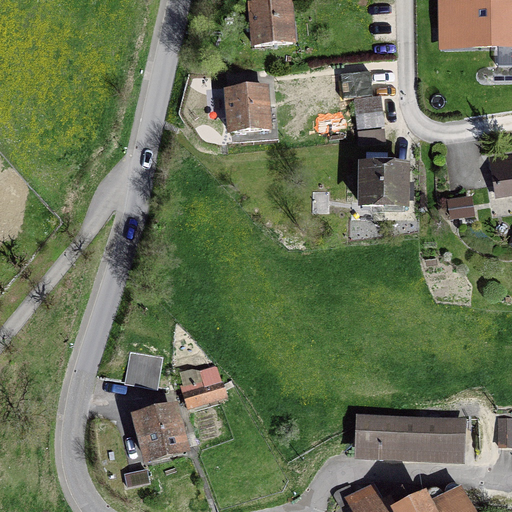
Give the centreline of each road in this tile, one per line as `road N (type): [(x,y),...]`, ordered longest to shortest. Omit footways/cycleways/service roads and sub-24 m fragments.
road 1 (residential): [(82,511),(63,472),(67,420),(181,0)]
road 2 (residential): [(406,0),(408,131),(430,139),(511,124)]
road 3 (residential): [(313,511),(330,478),(511,481)]
